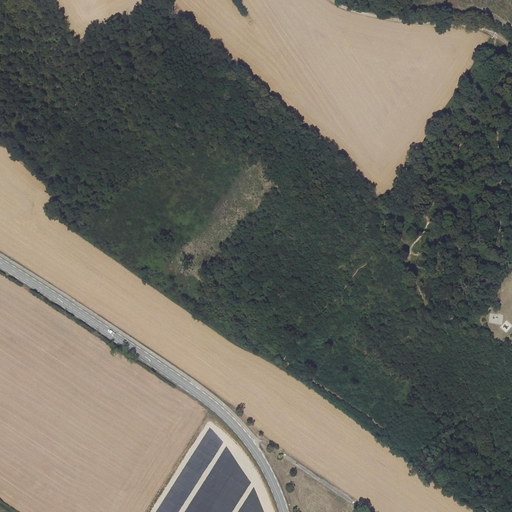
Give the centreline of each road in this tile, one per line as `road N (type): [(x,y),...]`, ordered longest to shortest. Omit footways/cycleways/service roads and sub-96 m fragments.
road 1 (secondary): [(283,511),(252,447),(221,409),(0,259)]
road 2 (track): [(511,48),(485,29),(358,13),(333,0)]
